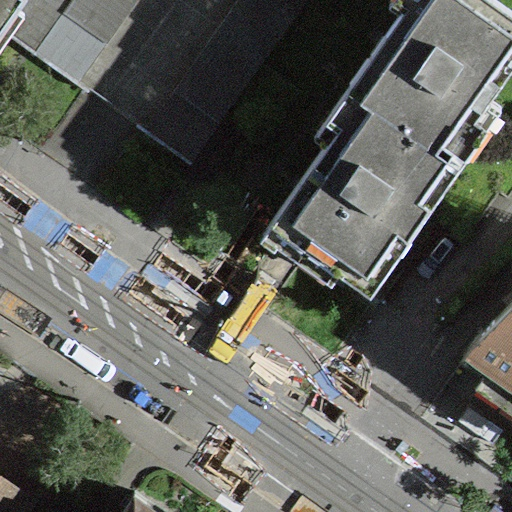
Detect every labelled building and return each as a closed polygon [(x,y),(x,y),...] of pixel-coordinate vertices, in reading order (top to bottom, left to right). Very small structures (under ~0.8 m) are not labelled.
[(0,0),(0,30),(1,29),(36,53),(72,0),(0,0)] [(223,112),(259,60),(301,0),(72,0),(36,53),(67,75),(120,0),(251,0),(155,137),(188,161),(223,112)] [(511,10),(497,0),(408,0),(349,84),(361,92),(459,162),(465,154),(453,146),(511,62),(511,10)] [(264,140),(300,88),(259,60),(223,112),(264,140)] [(361,92),(272,218),(371,288),(459,162),(361,92)] [(511,302),(458,357),(472,365),(510,387),(511,388),(511,302)] [(469,406),(460,420),(470,426),(474,419),(479,413),(469,406)] [(474,419),(470,426),(492,441),(501,428),(479,413),(474,419)] [(0,511),(16,511),(25,499),(0,481),(0,511)] [(166,511),(135,490),(119,511),(166,511)]
